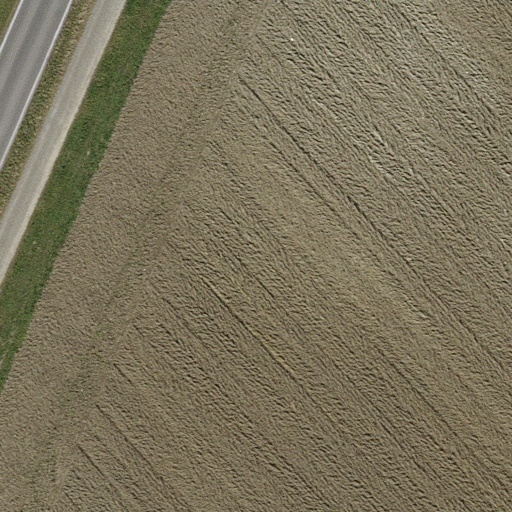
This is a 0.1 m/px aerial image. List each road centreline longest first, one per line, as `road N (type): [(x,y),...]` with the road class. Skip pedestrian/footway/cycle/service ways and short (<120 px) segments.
road 1 (track): [(118,0),(0,271)]
road 2 (unclassified): [(57,0),(0,129)]
